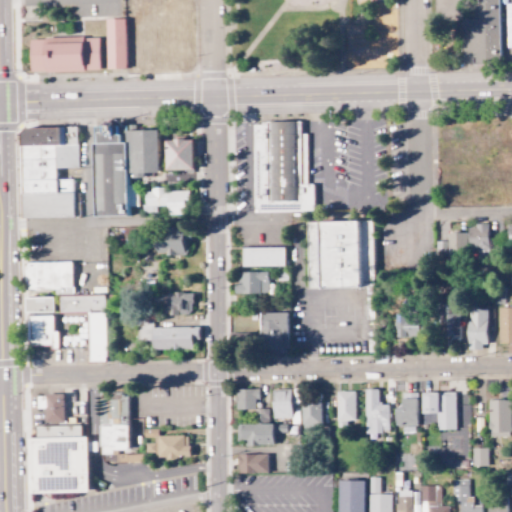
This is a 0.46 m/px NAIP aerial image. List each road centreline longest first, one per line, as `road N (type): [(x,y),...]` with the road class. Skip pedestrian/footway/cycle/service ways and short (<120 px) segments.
road 1 (tertiary): [(0,103),(511,90)]
road 2 (residential): [(0,377),(511,366)]
road 3 (residential): [(224,511),(217,98)]
road 4 (residential): [(511,214),(221,221)]
road 5 (residential): [(0,225),(221,221)]
road 6 (residential): [(425,216),(420,0)]
